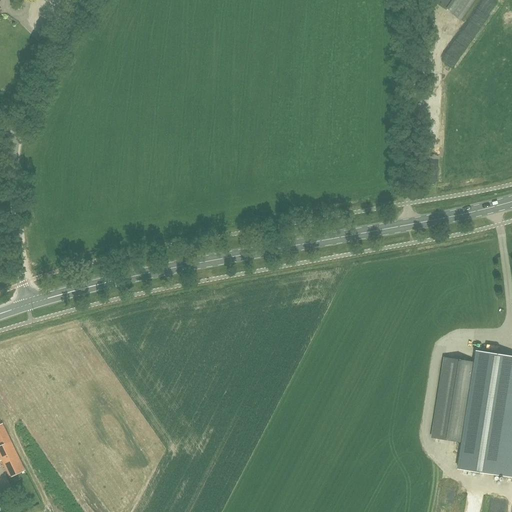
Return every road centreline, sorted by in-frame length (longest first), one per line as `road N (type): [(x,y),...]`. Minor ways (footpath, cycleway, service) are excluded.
road 1 (primary): [(511,203),(111,280),(25,304)]
road 2 (unclassified): [(25,304),(15,134)]
road 3 (unclassified): [(15,134),(85,0)]
